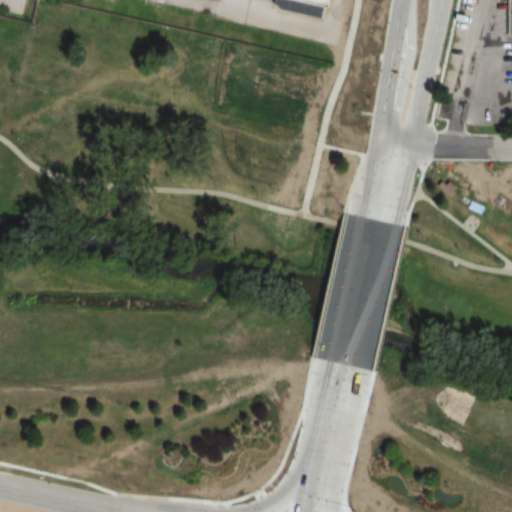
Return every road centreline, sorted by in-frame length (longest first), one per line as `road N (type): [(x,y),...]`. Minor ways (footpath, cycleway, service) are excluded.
road 1 (primary): [(341,379),(312,399),(290,483),(270,503),(244,511),(109,510)]
road 2 (primary): [(380,203),(341,379)]
road 3 (primary): [(311,511),(341,379)]
road 4 (primary): [(421,23),(394,143)]
